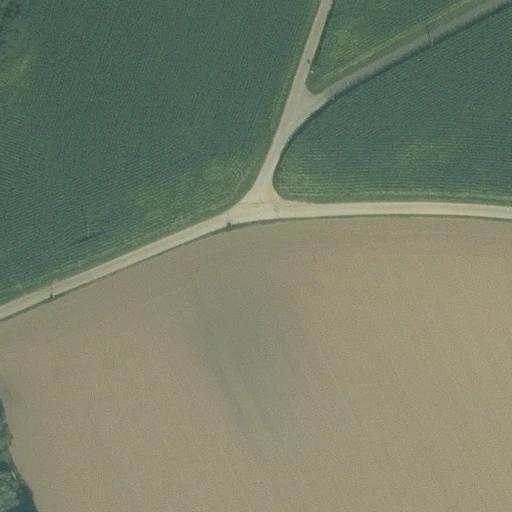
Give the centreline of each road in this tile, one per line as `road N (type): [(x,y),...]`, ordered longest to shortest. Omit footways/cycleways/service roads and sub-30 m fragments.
road 1 (unclassified): [(0,312),(250,215)]
road 2 (unclassified): [(250,215),(511,210)]
road 3 (track): [(287,116),(328,0)]
